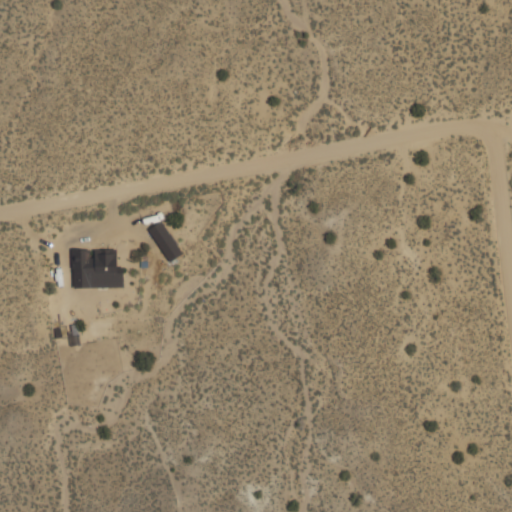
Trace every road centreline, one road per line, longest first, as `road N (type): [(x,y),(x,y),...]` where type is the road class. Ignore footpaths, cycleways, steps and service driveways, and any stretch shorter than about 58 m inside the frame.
road 1 (residential): [(0,211),(489,123)]
road 2 (residential): [(511,316),(489,123)]
